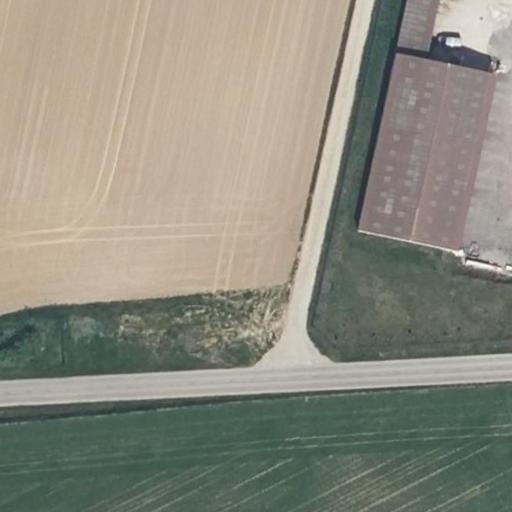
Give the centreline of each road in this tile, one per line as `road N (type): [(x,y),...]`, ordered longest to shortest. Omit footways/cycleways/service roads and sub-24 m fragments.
road 1 (unclassified): [(0,394),(511,367)]
road 2 (track): [(367,0),(287,379)]
